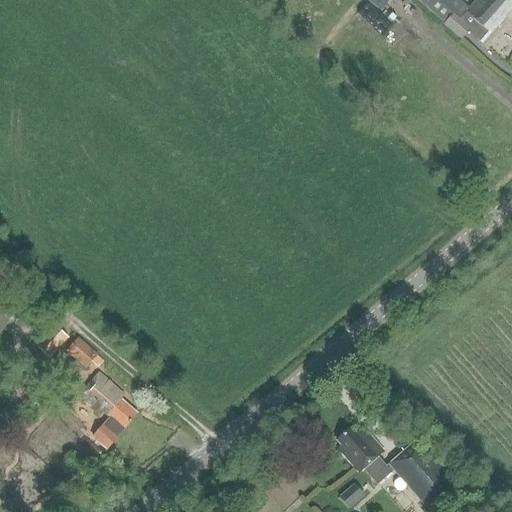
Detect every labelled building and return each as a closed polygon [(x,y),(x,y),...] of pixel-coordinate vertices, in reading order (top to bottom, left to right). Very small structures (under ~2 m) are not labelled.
[(511,0),(476,0),(468,9),(462,3),(457,0),(416,0),(427,9),(443,24),(461,40),(467,33),(481,45),(490,35),(511,9),(511,0)] [(18,312),(0,296),(0,318),(7,325),(18,312)] [(97,355),(77,338),(77,339),(71,334),(68,338),(53,325),(34,347),(48,359),(61,345),(66,349),(64,352),(84,369),(97,355)] [(122,430),(136,415),(118,399),(121,396),(98,376),(79,398),(99,416),(102,412),(109,419),(103,426),(102,425),(91,437),(104,450),(116,437),(114,436),(121,429),(122,430)] [(358,474),(363,470),(375,485),(392,470),(424,506),(454,480),(417,438),(385,466),(377,457),(383,452),(361,427),(354,433),(350,428),(335,441),(340,446),(336,449),(358,474)] [(339,497),(348,508),(363,495),(354,484),(339,497)]
